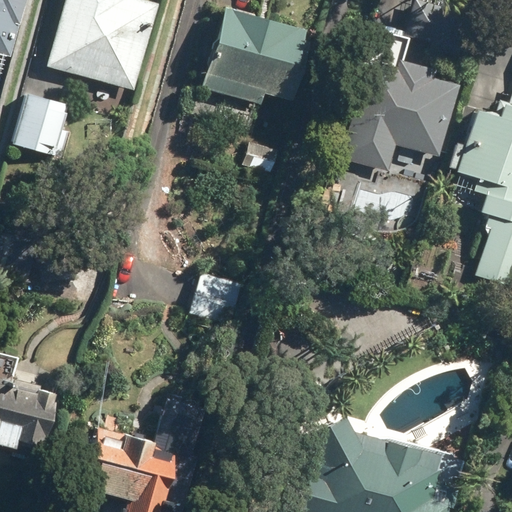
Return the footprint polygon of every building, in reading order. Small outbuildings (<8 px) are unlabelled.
[(0,0),(0,55),(7,57),(22,0),(0,0)] [(60,0),(43,66),(129,89),(152,3),(141,0),(60,0)] [(465,14),(409,0),(408,0),(399,35),(427,42),(425,50),(454,58),(465,14)] [(299,30),(210,6),(189,86),(254,104),(257,95),(292,104),(306,50),(295,47),(299,30)] [(511,24),(492,19),(458,145),(449,142),(442,169),(454,172),(450,188),(479,195),(474,213),(483,215),(479,227),(482,236),(472,276),(511,286),(511,24)] [(434,157),(453,85),(426,78),(429,68),(390,58),(387,68),(359,61),(334,159),(383,171),(390,145),(434,157)] [(61,103),(21,93),(8,144),(47,154),(61,103)] [(274,149),(244,141),(238,167),(268,174),(274,149)] [(34,243),(0,234),(0,275),(23,281),(34,243)] [(237,286),(197,275),(186,314),(226,324),(237,286)] [(15,359),(0,354),(0,446),(8,448),(10,440),(20,443),(20,440),(36,444),(50,393),(36,390),(38,384),(10,377),(15,359)] [(440,455),(316,423),(293,511),(294,511),(443,511),(445,507),(448,508),(453,488),(433,482),(440,455)] [(145,440),(91,426),(68,511),(149,511),(165,454),(143,448),(145,440)]
